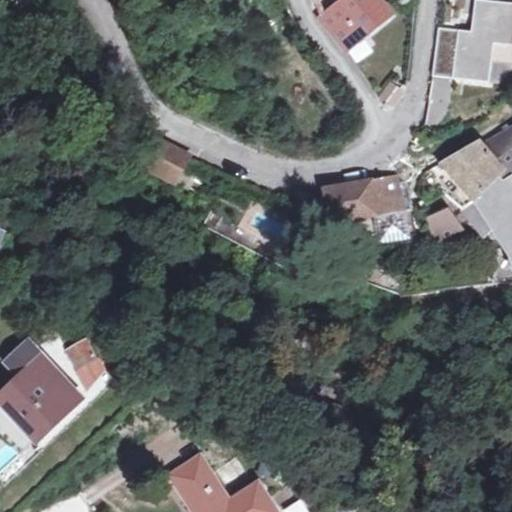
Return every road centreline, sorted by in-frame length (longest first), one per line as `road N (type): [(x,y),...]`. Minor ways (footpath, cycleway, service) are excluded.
road 1 (tertiary): [(382,142),(350,170),(320,179),(239,161),(169,129),(144,108),(89,0)]
road 2 (residential): [(295,0),(303,22),(359,90),(382,142)]
road 3 (tertiary): [(425,0),(417,87),(382,142)]
